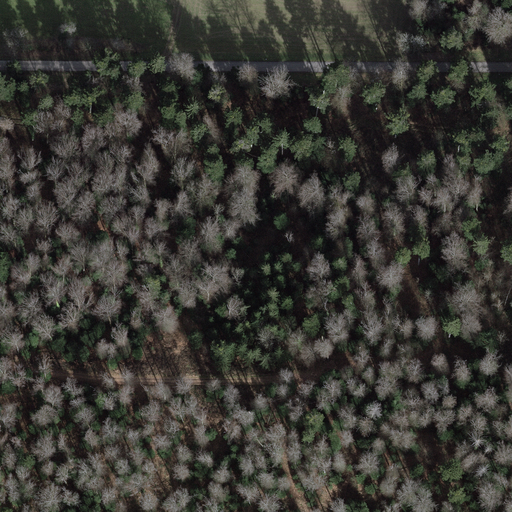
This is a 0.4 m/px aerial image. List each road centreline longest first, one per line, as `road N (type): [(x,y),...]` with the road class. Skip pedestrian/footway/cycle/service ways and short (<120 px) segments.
road 1 (track): [(511,361),(209,374),(0,360)]
road 2 (unclassified): [(511,74),(402,77),(0,60)]
